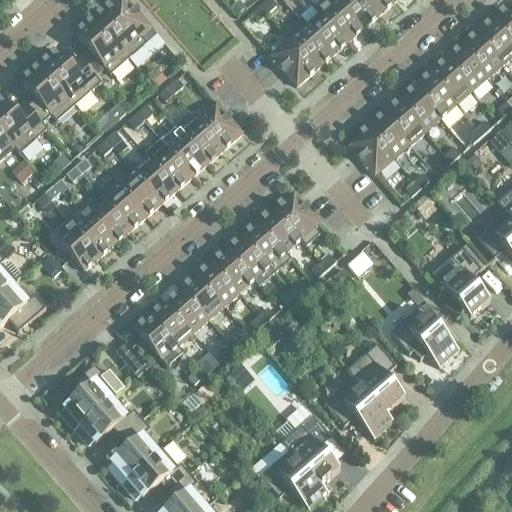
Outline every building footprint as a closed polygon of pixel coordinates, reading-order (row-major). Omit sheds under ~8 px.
[(362,33),(333,0),(325,0),(315,9),(347,46),(362,33)] [(378,19),(360,0),(337,0),(336,1),(335,0),(333,0),(362,33),(378,19)] [(393,6),(387,0),(360,0),(378,19),(393,6)] [(276,9),(270,1),(261,9),(267,17),(276,9)] [(239,5),(232,11),(237,17),(244,11),(239,5)] [(152,31),(135,12),(134,13),(135,15),(126,23),(112,6),(94,22),(129,62),(147,46),(141,40),(152,31)] [(258,25),(267,17),(261,9),(252,17),(258,25)] [(347,46),(315,9),(314,10),(320,16),(305,29),(332,59),(347,46)] [(511,17),(506,11),(490,25),(511,50),(511,17)] [(129,62),(94,22),(76,38),(97,62),(88,70),(96,79),(105,71),(110,78),(129,62)] [(511,60),(511,50),(490,25),(475,38),(502,69),(511,60)] [(332,59),(305,29),(289,42),(316,73),(332,59)] [(502,69),(475,38),(460,52),(486,82),(502,69)] [(316,73),(289,42),(270,59),(296,90),(316,73)] [(486,82),(460,52),(444,65),(471,96),(486,82)] [(101,86),(96,79),(88,70),(81,63),(72,70),(58,53),(39,69),(74,110),(101,86)] [(471,96),(444,65),(429,78),(455,109),(471,96)] [(74,110),(39,69),(21,85),(36,102),(27,110),(47,133),(48,132),(42,126),(51,119),(56,125),(74,110)] [(163,83),(156,75),(148,83),(155,91),(163,83)] [(455,109),(429,78),(413,92),(440,123),(455,109)] [(177,82),(167,90),(174,97),(183,89),(177,82)] [(165,105),(174,97),(167,90),(158,97),(165,105)] [(440,123),(413,92),(398,105),(425,136),(440,123)] [(47,133),(27,110),(19,117),(3,100),(0,102),(0,133),(20,156),(47,133)] [(425,136),(398,105),(383,118),(409,149),(425,136)] [(503,120),(511,112),(506,105),(497,113),(503,120)] [(243,136),(216,106),(197,122),(192,116),(191,117),(223,154),(243,136)] [(146,108),(137,116),(143,124),(153,116),(146,108)] [(134,132),(143,124),(137,116),(128,124),(134,132)] [(223,154),(191,117),(176,130),(208,167),(223,154)] [(409,149),(383,118),(367,132),(394,163),(409,149)] [(484,124),(475,132),(481,139),(490,131),(484,124)] [(103,125),(95,132),(101,138),(109,132),(103,125)] [(208,167),(176,130),(160,144),(192,180),(208,167)] [(394,163),(367,132),(347,149),(374,180),(394,163)] [(472,147),(481,139),(475,132),(466,139),(472,147)] [(20,156),(0,133),(0,162),(14,151),(19,157),(20,156)] [(115,135),(106,143),(112,151),(122,143),(115,135)] [(104,159),(112,151),(106,143),(97,151),(104,159)] [(192,180),(160,144),(145,157),(150,163),(177,194),(192,180)] [(453,150),(444,158),(451,166),(460,158),(453,150)] [(52,164),(60,173),(69,165),(61,156),(52,164)] [(442,174),(451,166),(444,158),(435,166),(442,174)] [(84,162),(75,170),(82,178),(91,169),(84,162)] [(177,194),(150,163),(135,176),(161,207),(177,194)] [(73,185),(82,178),(75,170),(66,178),(73,185)] [(28,191),(33,196),(45,186),(36,175),(25,185),(29,190),(28,191)] [(161,207),(135,176),(120,189),(115,183),(114,184),(146,220),(161,207)] [(420,193),(429,185),(422,177),(413,185),(420,193)] [(146,220),(114,184),(99,197),(131,234),(146,220)] [(411,201),(420,193),(413,185),(404,193),(411,201)] [(53,189),(44,197),(51,204),(60,196),(53,189)] [(511,192),(497,205),(511,222),(511,192)] [(320,227),(293,196),(273,213),(305,250),(319,238),(314,232),(320,227)] [(42,212),(51,204),(44,197),(35,205),(42,212)] [(131,234),(99,197),(104,203),(88,217),(115,247),(131,234)] [(511,222),(497,205),(497,206),(511,224),(494,239),(486,230),(475,240),(494,262),(505,252),(511,260),(511,222)] [(305,250),(273,213),(258,226),(290,263),(291,263),(285,257),(299,244),(305,250)] [(115,247),(88,217),(73,230),(100,261),(115,247)] [(9,227),(16,236),(24,229),(17,220),(9,227)] [(290,263),(258,226),(243,240),(275,277),(290,263)] [(100,261),(73,230),(58,243),(84,274),(100,261)] [(275,277),(243,240),(230,251),(227,253),(254,284),(259,290),(275,277)] [(470,322),(490,305),(470,282),(481,273),(462,251),(432,278),(470,322)] [(254,284),(227,253),(212,267),(238,297),(253,284),(259,290),(254,284)] [(364,253),(348,267),(358,278),(374,264),(364,253)] [(329,257),(311,273),(318,281),(336,265),(329,257)] [(0,299),(17,284),(2,267),(5,264),(0,258),(0,299)] [(238,297),(212,267),(196,280),(223,311),(238,297)] [(334,279),(345,291),(353,282),(342,271),(334,279)] [(223,311),(196,280),(181,293),(208,324),(223,311)] [(26,306),(12,290),(18,285),(17,284),(0,299),(0,330),(8,323),(18,335),(46,311),(35,298),(26,306)] [(299,284),(280,300),(287,308),(305,292),(299,284)] [(208,324),(181,293),(166,307),(192,337),(208,324)] [(192,337),(166,307),(151,319),(182,356),(183,356),(178,350),(192,337)] [(421,309),(390,336),(409,358),(420,349),(439,371),(459,354),(421,309)] [(268,311),(250,327),(256,334),(274,319),(268,311)] [(182,356),(151,319),(135,334),(166,370),(182,356)] [(260,339),(270,351),(282,340),(279,336),(282,334),(275,326),(260,339)] [(237,338),(219,354),(225,361),(244,345),(237,338)] [(147,370),(126,345),(114,355),(136,379),(147,370)] [(385,379),(396,369),(377,347),(347,374),(393,427),(394,426),(386,417),(405,401),(385,379)] [(187,380),(194,388),(212,372),(206,365),(187,380)] [(77,434),(116,398),(100,380),(103,378),(95,368),(73,387),(82,396),(65,411),(67,413),(62,417),(77,434)] [(393,427),(347,374),(354,382),(325,408),(344,429),(355,420),(375,443),(393,427)] [(121,441),(142,423),(134,413),(126,420),(111,404),(116,399),(116,398),(77,434),(90,448),(94,444),(96,447),(113,432),(121,441)] [(303,406),(288,420),(296,429),(311,415),(303,406)] [(340,472),(320,450),(331,441),(312,419),(282,445),(328,498),(329,497),(322,489),(340,472)] [(123,487),(163,452),(162,452),(157,456),(142,440),(151,432),(142,423),(121,441),(129,450),(112,465),(114,467),(109,471),(123,487)] [(312,511),(328,498),(282,445),(290,454),(260,479),(279,501),(290,492),(307,511),(312,511)] [(168,496),(189,477),(181,467),(178,470),(163,452),(123,487),(137,503),(141,499),(143,501),(160,486),(168,496)] [(203,511),(205,511),(189,494),(198,486),(189,477),(168,496),(176,505),(167,511),(203,511)]
